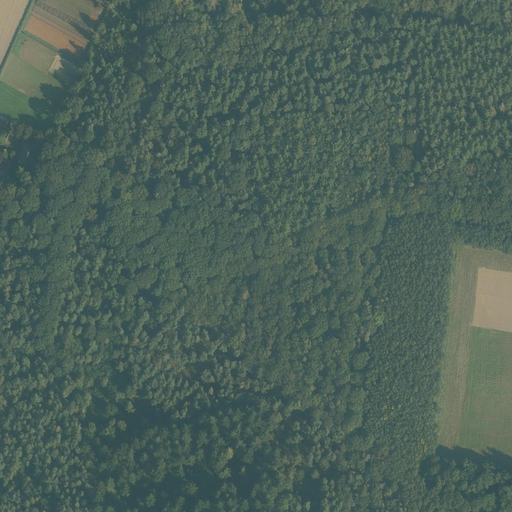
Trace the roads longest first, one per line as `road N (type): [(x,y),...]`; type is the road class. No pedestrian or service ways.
road 1 (track): [(73,357),(88,457),(290,411),(305,399)]
road 2 (track): [(440,511),(191,304)]
road 3 (track): [(191,304),(438,192)]
road 4 (track): [(416,112),(168,137)]
road 5 (track): [(0,394),(191,304)]
road 6 (track): [(137,195),(0,197)]
road 7 (track): [(191,304),(137,195)]
